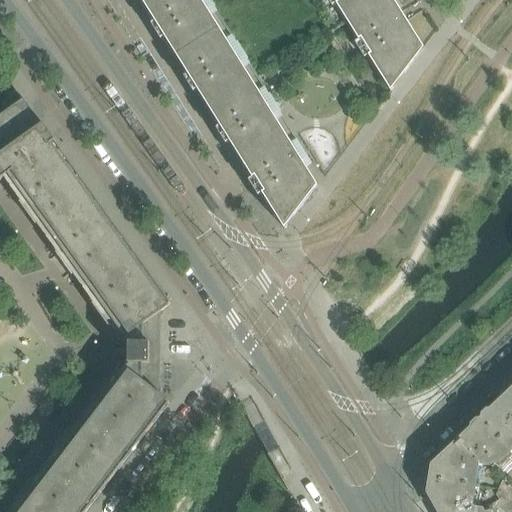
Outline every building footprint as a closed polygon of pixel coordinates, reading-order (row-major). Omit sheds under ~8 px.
[(423,49),(392,0),(140,0),(284,230),(301,208),(317,187),(252,83),(275,69),(278,74),(335,39),(331,34),(348,24),(359,41),(361,40),(366,47),(371,55),(368,56),(390,92),(409,68),(423,49)] [(86,511),(112,479),(169,404),(157,395),(158,313),(169,305),(54,143),(55,142),(43,126),(42,126),(24,100),(0,117),(0,155),(0,156),(0,164),(4,170),(8,167),(30,197),(25,200),(40,221),(45,218),(66,248),(62,251),(77,272),(81,269),(102,298),(98,301),(113,323),(117,320),(127,334),(123,336),(128,343),(128,365),(124,370),(20,506),(16,502),(8,511),(86,511)] [(511,390),(481,421),(511,453),(511,390)] [(264,421),(255,405),(249,408),(243,411),(253,428),(258,425),(264,421)] [(511,453),(481,421),(432,466),(430,480),(475,488),(478,475),(484,476),(484,479),(500,486),(498,491),(511,492),(511,490),(510,489),(494,475),(490,467),(491,467),(495,462),(499,466),(511,453)] [(289,466),(280,449),(274,453),(268,456),(277,472),(283,469),(289,466)] [(472,509),(475,488),(430,480),(428,493),(438,511),(482,511),(472,509)] [(499,501),(504,498),(511,493),(511,492),(498,491),(496,496),(499,501)]
